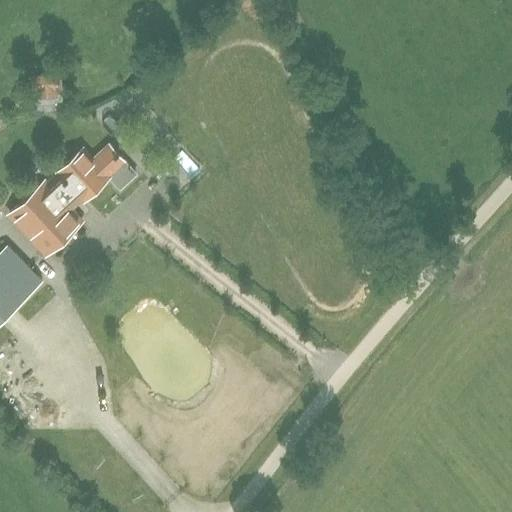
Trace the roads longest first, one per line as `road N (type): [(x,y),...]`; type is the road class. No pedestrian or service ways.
road 1 (unclassified): [(227,511),(316,392),(511,184)]
road 2 (unknown): [(336,370),(138,211)]
